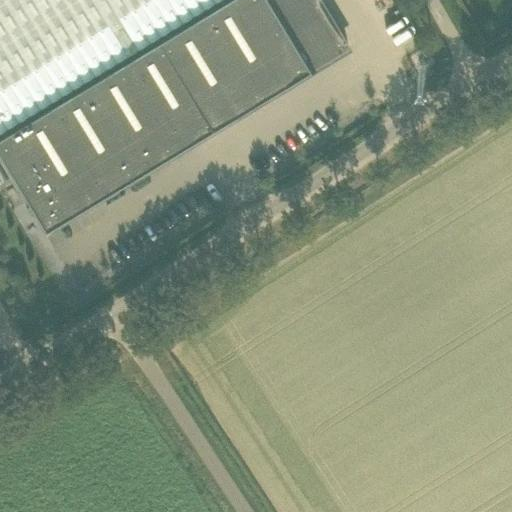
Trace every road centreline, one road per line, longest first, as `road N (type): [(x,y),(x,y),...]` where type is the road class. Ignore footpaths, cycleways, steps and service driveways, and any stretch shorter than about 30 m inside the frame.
road 1 (unclassified): [(112,312),(477,76)]
road 2 (unclassified): [(241,511),(112,312)]
road 3 (unclassified): [(0,384),(112,312)]
